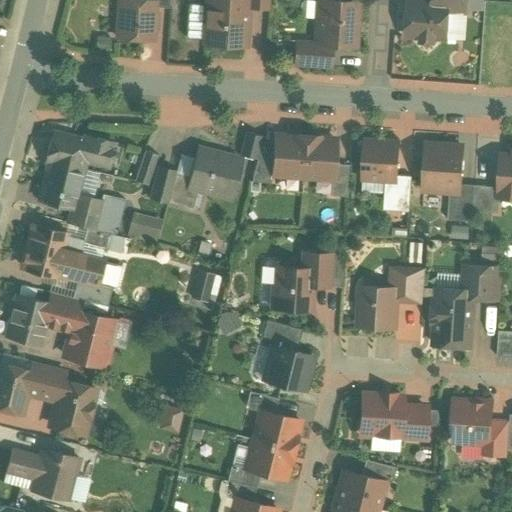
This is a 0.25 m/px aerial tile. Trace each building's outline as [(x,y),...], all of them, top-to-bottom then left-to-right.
[(154,2),(129,0),(119,0),(117,38),(152,41),(153,28),(156,28),(157,14),(154,14),(155,8),(155,2),(154,2)] [(170,0),(153,0),(154,2),(155,2),(155,8),(169,8),(170,0)] [(206,0),(204,44),(246,46),(248,8),(248,0),(206,0)] [(270,0),(248,0),(248,8),(270,9),(270,0)] [(432,0),(432,4),(448,5),(448,13),(466,14),(466,0),(432,0)] [(358,3),(319,1),(317,43),(316,45),(332,46),(355,47),(358,3)] [(432,4),(408,2),(406,36),(420,37),(427,45),(435,38),(446,39),(448,13),(448,5),(432,4)] [(317,43),(297,42),(295,65),(331,68),(332,46),(316,45),(317,43)] [(263,137),(246,132),(240,156),(257,160),(259,151),(263,137)] [(298,137),(275,136),(274,152),(273,173),(274,173),(282,173),(285,177),(303,178),(306,136),(298,136),(298,137)] [(336,140),(313,138),(314,137),(306,136),(303,178),(321,180),(324,176),(332,177),(334,177),(334,164),(336,140)] [(86,141),(72,138),(71,142),(61,139),(60,142),(53,140),(48,160),(84,169),(86,159),(107,165),(113,144),(87,137),(86,141)] [(399,142),(366,140),(363,179),(386,181),(397,181),(397,175),(399,142)] [(463,147),(427,144),(424,190),(450,192),(448,220),(458,221),(460,185),(463,147)] [(241,160),(199,149),(192,176),(189,187),(190,188),(232,198),(241,160)] [(158,155),(145,150),(135,181),(148,185),(158,155)] [(274,152),(259,151),(257,160),(252,182),(269,183),(270,176),(274,173),(273,173),(274,152)] [(511,155),(502,154),(499,187),(498,197),(500,197),(511,198),(511,155)] [(84,169),(48,160),(47,161),(49,161),(40,201),(73,209),(74,209),(76,195),(84,197),(86,187),(80,185),(84,169)] [(349,165),(334,164),(334,177),(332,177),(331,196),(347,197),(349,165)] [(192,176),(176,172),(168,203),(189,208),(189,207),(185,206),(190,188),(189,187),(192,176)] [(397,181),(386,181),(385,193),(384,210),(410,212),(412,177),(397,175),(397,181)] [(386,181),(363,179),(363,191),(385,193),(386,181)] [(475,186),(460,185),(458,221),(473,222),(474,212),(475,186)] [(499,187),(475,186),(474,212),(499,213),(500,197),(498,197),(499,187)] [(84,197),(76,195),(74,209),(73,209),(68,224),(87,228),(94,230),(95,228),(110,232),(118,199),(103,195),(101,202),(84,197)] [(127,233),(157,241),(163,219),(133,211),(127,233)] [(67,235),(34,227),(23,268),(56,276),(56,275),(77,281),(97,286),(98,285),(102,266),(67,258),(73,237),(67,236),(67,235)] [(94,230),(87,228),(83,244),(108,250),(112,235),(94,230)] [(210,244),(201,242),(200,246),(185,242),(182,252),(207,258),(210,244)] [(483,245),(482,258),(504,260),(505,247),(483,245)] [(302,269),(278,267),(277,284),(273,284),(272,308),(277,308),(279,311),(288,312),(290,309),(311,311),(313,286),(315,254),(303,253),(302,269)] [(332,255),(315,254),(313,286),(329,287),(332,255)] [(343,256),(332,255),(329,287),(341,288),(343,256)] [(278,261),(267,260),(263,263),(262,283),(273,284),(277,284),(278,267),(278,261)] [(503,268),(465,266),(464,291),(474,292),(473,298),(501,300),(503,268)] [(390,289),(361,287),(358,326),(394,328),(396,305),(399,302),(401,268),(392,268),(390,289)] [(425,270),(401,268),(399,302),(423,304),(425,270)] [(214,302),(222,275),(199,269),(191,295),(214,302)] [(112,288),(98,285),(97,286),(77,281),(73,298),(81,300),(107,307),(112,288)] [(464,291),(437,289),(437,301),(434,304),(433,319),(435,323),(434,345),(470,347),(473,298),(474,292),(464,291)] [(73,298),(53,293),(50,303),(51,303),(46,324),(72,331),(77,311),(78,312),(81,300),(73,298)] [(50,303),(17,294),(6,337),(41,346),(46,324),(51,303),(50,303)] [(78,312),(77,311),(72,331),(65,356),(102,366),(103,364),(105,365),(110,348),(107,347),(114,321),(78,312)] [(302,330),(267,321),(263,338),(275,341),(274,347),(296,353),(302,330)] [(511,332),(499,331),(497,357),(511,357),(511,332)] [(274,347),(272,347),(265,372),(273,374),(271,382),(273,385),(287,389),(291,387),(304,390),(312,357),(296,353),(274,347)] [(31,372),(0,364),(0,408),(22,414),(27,394),(32,373),(31,372)] [(65,372),(33,364),(31,372),(32,373),(27,394),(57,401),(58,402),(63,381),(65,372)] [(96,389),(63,381),(58,402),(57,401),(53,417),(60,429),(84,435),(88,418),(91,417),(93,406),(92,404),(96,389)] [(403,397),(363,394),(361,420),(359,422),(358,432),(362,436),(372,437),(377,433),(391,434),(393,436),(399,437),(401,406),(402,406),(403,397)] [(492,403),(454,401),(453,417),(450,419),(449,433),(452,435),(462,436),(461,443),(470,443),(470,447),(485,447),(485,444),(488,444),(489,445),(491,420),(492,403)] [(402,406),(401,406),(399,437),(424,439),(425,425),(426,411),(426,408),(402,406)] [(437,412),(426,411),(425,425),(436,426),(437,412)] [(300,421),(264,412),(263,413),(260,412),(253,440),(294,450),(295,443),(294,443),(300,421)] [(510,421),(491,420),(489,445),(488,444),(487,457),(507,458),(508,451),(510,421)] [(294,450),(253,440),(246,467),(249,468),(249,470),(260,473),(285,479),(290,457),(292,457),(294,450)] [(13,450),(0,447),(0,491),(2,492),(8,471),(35,478),(32,490),(69,500),(79,459),(42,449),(40,458),(12,451),(13,450)] [(396,468),(365,460),(362,476),(385,481),(384,483),(388,484),(392,481),(396,468)] [(260,473),(249,470),(249,468),(246,467),(236,465),(231,468),(227,481),(256,488),(260,473)] [(362,476),(344,471),(337,499),(377,510),(384,483),(385,481),(362,476)] [(256,488),(227,481),(224,493),(227,498),(239,501),(239,500),(253,503),(256,488)] [(376,511),(377,510),(337,499),(333,511),(376,511)] [(253,503),(239,500),(239,501),(237,508),(233,511),(232,511),(275,511),(277,509),(253,503)]
